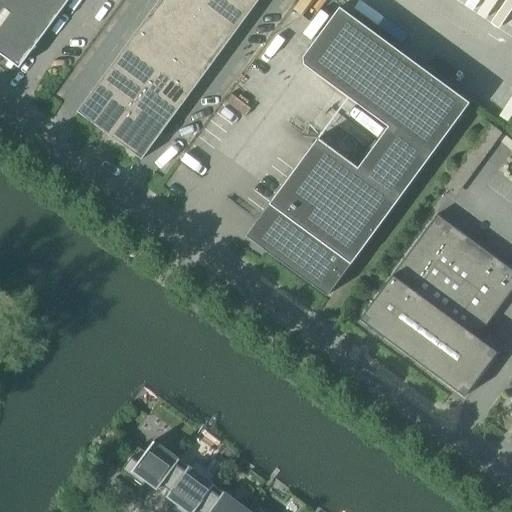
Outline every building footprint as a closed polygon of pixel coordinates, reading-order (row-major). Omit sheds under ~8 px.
[(45,32),(68,0),(0,0),(0,6),(3,2),(45,32)] [(188,0),(159,0),(157,2),(190,26),(202,10),(188,0)] [(188,0),(202,10),(208,0),(188,0)] [(221,0),(208,0),(202,10),(234,34),(246,18),(221,0)] [(255,0),(221,0),(246,18),(258,2),(255,0)] [(157,2),(146,18),(178,42),(190,26),(157,2)] [(269,204),(257,221),(271,245),(266,251),(327,296),(469,103),(339,8),(302,58),(303,65),(388,127),(358,168),(317,139),(269,204)] [(202,10),(190,26),(222,50),(234,34),(202,10)] [(146,18),(134,34),(166,58),(178,42),(146,18)] [(190,26),(178,42),(210,66),(222,50),(190,26)] [(134,34),(122,51),(154,74),(166,58),(134,34)] [(178,42),(166,58),(199,82),(210,66),(178,42)] [(122,51),(110,67),(142,90),(154,74),(122,51)] [(166,58),(154,74),(187,98),(199,82),(166,58)] [(110,67),(98,83),(130,106),(142,90),(110,67)] [(154,74),(142,90),(175,114),(187,98),(154,74)] [(76,112),(109,136),(130,106),(98,83),(76,112)] [(142,90),(130,106),(163,131),(175,114),(142,90)] [(130,106),(109,136),(141,160),(163,131),(130,106)] [(511,290),(511,270),(437,215),(359,320),(464,397),(497,353),(477,338),(511,290)] [(114,444),(124,451),(131,442),(121,435),(114,444)] [(156,490),(161,485),(175,465),(179,460),(153,441),(145,452),(138,447),(121,470),(143,486),(145,482),(156,490)] [(178,511),(194,511),(195,510),(210,490),(214,486),(188,467),(185,471),(175,465),(161,485),(170,491),(166,497),(177,505),(174,509),(178,511)] [(245,511),(247,510),(223,492),(219,497),(210,490),(195,510),(197,511),(245,511)]
